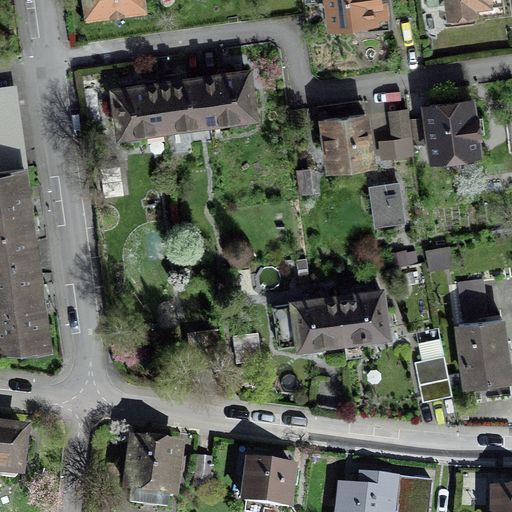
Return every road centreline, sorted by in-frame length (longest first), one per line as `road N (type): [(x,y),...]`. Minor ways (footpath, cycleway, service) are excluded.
road 1 (residential): [(511,67),(317,93),(304,90),(293,40),(282,28),(52,60)]
road 2 (residential): [(85,406),(395,446),(511,451)]
road 3 (residential): [(52,60),(85,406)]
